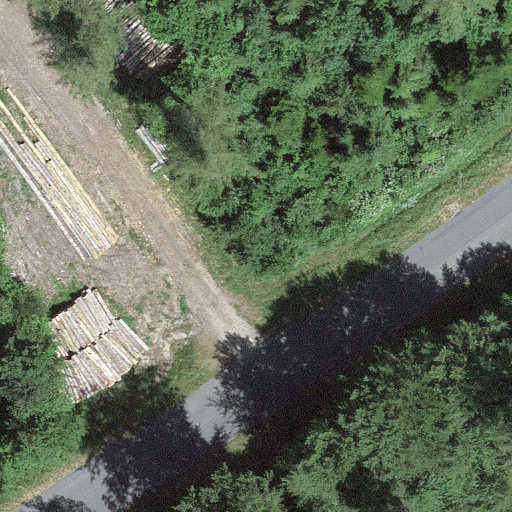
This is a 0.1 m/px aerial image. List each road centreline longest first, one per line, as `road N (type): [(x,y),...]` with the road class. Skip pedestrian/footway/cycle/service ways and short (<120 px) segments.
road 1 (tertiary): [(511,213),(58,511)]
road 2 (track): [(0,27),(259,378)]
